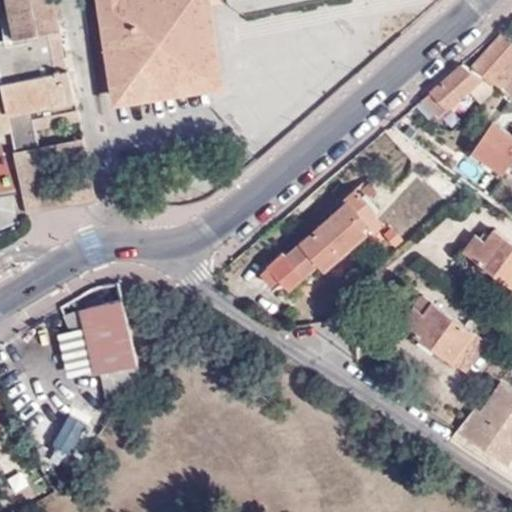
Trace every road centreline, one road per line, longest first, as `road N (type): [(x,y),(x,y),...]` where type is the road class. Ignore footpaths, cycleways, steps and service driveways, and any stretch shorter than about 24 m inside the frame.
road 1 (residential): [(177,244),(198,277),(511,485)]
road 2 (secondary): [(483,0),(213,229),(177,244)]
road 3 (unknown): [(113,246),(64,0)]
road 4 (secondary): [(177,244),(93,250),(0,302)]
